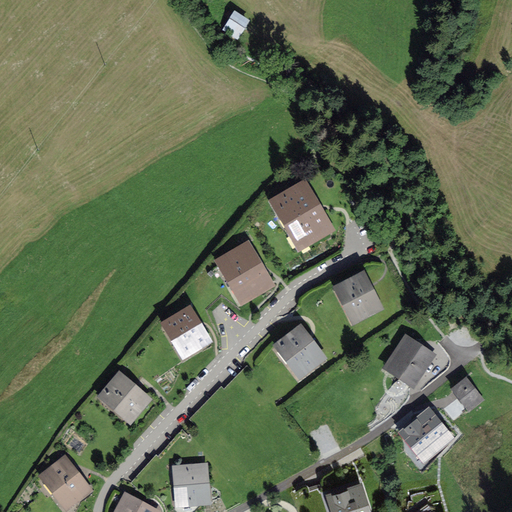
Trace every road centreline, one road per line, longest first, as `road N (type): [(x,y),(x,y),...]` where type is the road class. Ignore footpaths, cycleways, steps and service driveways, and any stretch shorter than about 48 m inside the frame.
road 1 (residential): [(98,511),(108,484),(287,293),(348,256),(350,225)]
road 2 (residential): [(237,511),(349,452),(480,362)]
